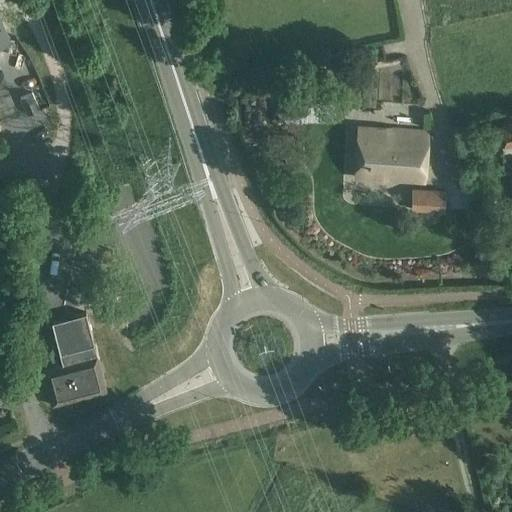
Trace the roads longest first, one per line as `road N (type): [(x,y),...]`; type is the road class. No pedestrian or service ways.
road 1 (unclassified): [(47,454),(23,379),(59,163)]
road 2 (unclassified): [(59,163),(62,77),(23,0)]
road 3 (secondary): [(202,157),(149,0)]
road 4 (secondary): [(309,360),(471,328)]
road 5 (secondary): [(471,328),(417,321),(308,326)]
road 6 (secondary): [(265,297),(202,157)]
road 7 (secondary): [(202,157),(234,307)]
road 8 (residential): [(115,421),(231,381)]
